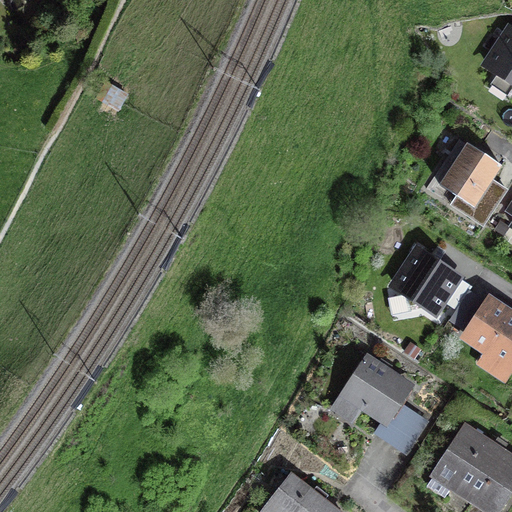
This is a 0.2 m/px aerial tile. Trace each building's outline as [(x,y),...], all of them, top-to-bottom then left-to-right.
[(511,32),(511,31),(488,65),(511,80),(511,32)] [(127,92),(105,81),(97,97),(118,109),(127,92)] [(502,167),(468,144),(440,186),(473,207),(467,216),(483,226),(507,190),(492,180),(502,167)] [(457,278),(418,252),(395,286),(408,294),(410,306),(422,304),(435,312),(457,278)] [(510,365),(511,362),(511,317),(491,303),(490,305),(469,291),(449,320),(466,331),(481,308),(485,311),(468,337),(510,365)] [(368,361),(346,394),(386,420),(377,433),(399,447),(409,432),(417,437),(425,424),(417,419),(420,416),(398,402),(408,387),(368,361)] [(486,511),(498,511),(511,491),(511,456),(465,426),(432,476),(433,477),(427,485),(445,497),(451,488),(486,511)] [(338,511),(290,474),(260,511),(259,511),(338,511)]
